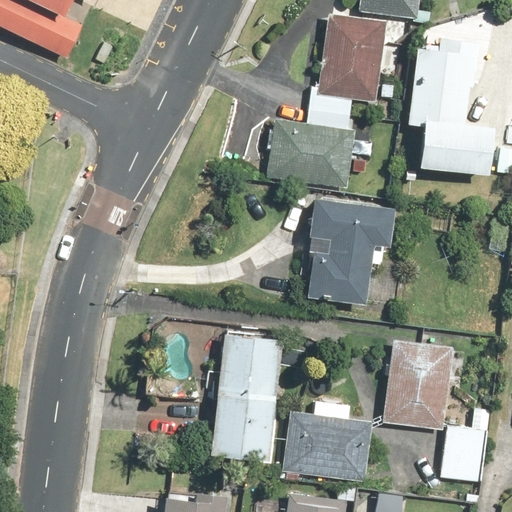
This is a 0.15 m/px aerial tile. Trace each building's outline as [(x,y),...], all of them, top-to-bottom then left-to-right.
[(0,0),(0,21),(74,58),(102,0),(0,0)] [(422,19),(424,0),(362,0),(361,11),(422,19)] [(442,46),(422,44),(415,123),(431,125),(427,166),(511,173),(511,148),(500,147),(511,25),(511,6),(483,4),(446,0),(442,46)] [(381,98),(391,19),(332,11),(322,86),(312,84),(306,121),(280,117),(269,174),(351,189),(361,131),(351,129),(356,95),(381,98)] [(319,194),(311,250),(319,251),(313,296),(371,303),(376,264),(385,265),(388,246),(397,247),(403,206),(319,194)] [(273,460),(286,339),(226,333),(214,454),(273,460)] [(446,428),(459,343),(397,333),(384,419),(446,428)] [(296,407),(285,467),(355,480),(354,485),(412,495),(421,445),(375,436),(377,422),(350,417),(352,404),(320,398),(317,411),(296,407)] [(472,427),(449,424),(442,477),(485,483),(495,411),(475,408),(472,427)] [(171,485),(167,511),(231,511),(234,494),(171,485)] [(347,511),(350,499),(292,491),(289,511),(262,511),(258,511),(347,511)]
